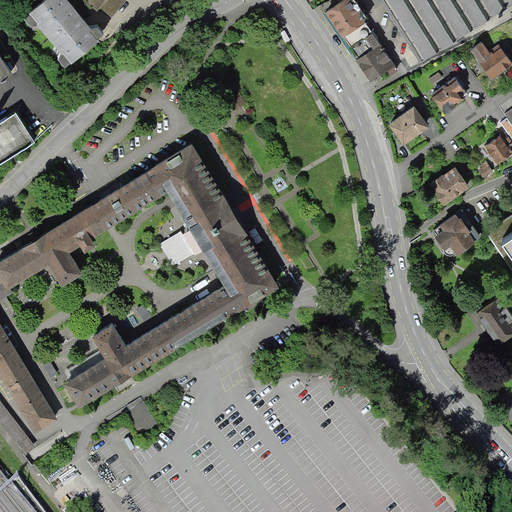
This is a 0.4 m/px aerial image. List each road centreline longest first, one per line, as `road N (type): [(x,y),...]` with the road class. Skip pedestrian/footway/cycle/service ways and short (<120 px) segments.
road 1 (primary): [(379,182),(410,327),(431,373),(511,468)]
road 2 (residential): [(230,0),(187,25),(0,196)]
road 3 (primary): [(285,0),(351,101),(379,182)]
road 4 (residential): [(511,94),(379,182)]
